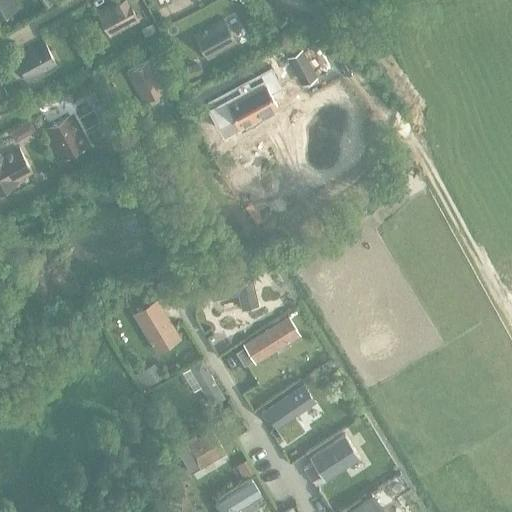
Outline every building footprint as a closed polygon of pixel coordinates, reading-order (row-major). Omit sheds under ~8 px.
[(0,0),(0,16),(15,9),(9,0),(0,0)] [(118,0),(95,12),(108,36),(137,19),(126,0),(118,0)] [(192,35),(205,59),(235,43),(222,19),(192,35)] [(64,22),(57,26),(61,34),(69,30),(64,22)] [(141,27),(144,36),(156,30),(152,22),(141,27)] [(13,56),(26,80),(55,64),(43,41),(13,56)] [(298,78),(301,84),(315,76),(299,49),(285,56),(298,78)] [(125,71),(141,101),(163,88),(148,59),(125,71)] [(198,61),(185,68),(190,77),(202,71),(198,61)] [(222,92),(204,102),(218,128),(235,119),(237,123),(273,103),(262,83),(276,75),(270,65),(222,92)] [(98,84),(88,90),(96,105),(106,100),(98,84)] [(45,128),(61,158),(84,146),(68,117),(45,128)] [(29,120),(19,125),(24,135),(34,129),(29,120)] [(0,190),(16,183),(14,180),(30,171),(18,147),(1,156),(0,153),(0,190)] [(405,186),(396,173),(363,194),(372,208),(405,186)] [(251,272),(195,283),(198,298),(210,295),(210,299),(237,293),(240,309),(258,305),(251,272)] [(163,279),(157,283),(163,293),(170,289),(163,279)] [(156,298),(133,312),(156,350),(179,336),(156,298)] [(288,313),(242,342),(255,361),(300,333),(288,313)] [(201,359),(179,373),(189,391),(199,385),(211,407),(226,399),(202,359),(201,359)] [(153,362),(140,369),(148,382),(160,375),(153,362)] [(265,411),(273,425),(308,402),(300,387),(265,411)] [(185,443),(197,467),(225,451),(212,426),(185,443)] [(312,460),(304,466),(312,478),(321,473),(324,478),(358,456),(342,433),(309,455),(312,460)] [(245,458),(236,463),(243,476),(253,471),(245,458)] [(254,477),(217,497),(224,511),(245,511),(240,502),(262,491),(254,477)] [(342,511),(366,511),(368,511),(360,500),(342,511)]
